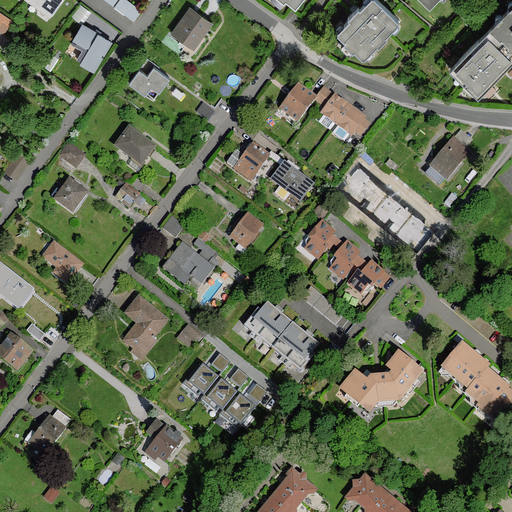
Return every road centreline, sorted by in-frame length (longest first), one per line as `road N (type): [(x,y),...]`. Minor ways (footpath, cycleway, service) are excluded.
road 1 (residential): [(0,427),(291,43)]
road 2 (residential): [(0,222),(161,0)]
road 3 (residential): [(291,43),(381,90),(511,120)]
road 4 (residential): [(511,146),(414,267)]
road 5 (unknown): [(62,343),(173,422)]
